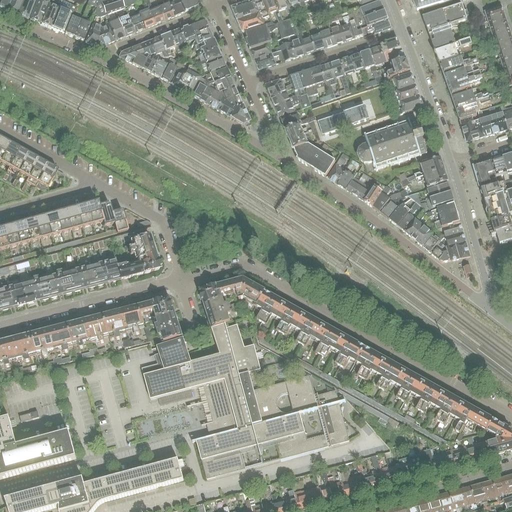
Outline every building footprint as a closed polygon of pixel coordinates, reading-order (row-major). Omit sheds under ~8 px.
[(0,0),(0,10),(6,13),(11,0),(0,0)] [(11,0),(6,13),(16,17),(22,0),(11,0)] [(23,0),(17,17),(27,21),(35,0),(23,0)] [(35,0),(27,21),(28,21),(40,26),(49,4),(38,0),(35,0)] [(90,0),(89,0),(87,5),(96,9),(98,3),(90,0)] [(93,0),(99,2),(98,3),(96,9),(93,15),(100,18),(105,16),(124,10),(120,0),(112,0),(104,3),(103,0),(102,0),(100,1),(100,0),(93,0)] [(177,0),(179,5),(184,14),(195,10),(197,5),(194,0),(177,0)] [(282,22),(278,12),(273,0),(261,0),(263,3),(256,6),(260,15),(262,20),(268,18),(268,16),(274,14),(278,24),(282,22)] [(291,16),(289,9),(285,0),(273,0),(278,12),(285,10),(287,16),(289,15),(290,17),(291,16)] [(297,0),(285,0),(289,9),(292,8),(298,13),(299,16),(303,15),(297,0)] [(310,3),(311,3),(309,0),(297,0),(303,15),(307,13),(304,3),(309,2),(310,3)] [(309,0),(311,3),(316,1),(319,10),(324,8),(321,0),(309,0)] [(350,0),(351,1),(353,0),(356,0),(360,9),(379,1),(378,0),(350,0)] [(412,0),(418,11),(443,4),(452,1),(451,0),(412,0)] [(164,22),(173,19),(169,8),(168,4),(167,5),(165,1),(163,2),(164,6),(158,9),(164,22)] [(388,20),(384,11),(379,1),(360,9),(360,10),(347,14),(349,19),(347,19),(349,25),(354,23),(356,27),(358,32),(360,32),(367,29),(388,20)] [(255,2),(231,10),(237,23),(260,15),(256,6),(255,2)] [(40,26),(50,30),(58,11),(48,6),(49,4),(40,26)] [(179,5),(169,8),(173,19),(184,14),(179,5)] [(424,19),(422,19),(435,54),(470,42),(470,40),(455,45),(450,28),(467,22),(462,6),(424,19)] [(487,22),(505,16),(502,7),(484,12),(487,22)] [(152,10),(148,12),(154,26),(164,22),(158,9),(158,8),(152,10)] [(137,14),(138,16),(144,30),(154,26),(148,12),(147,10),(137,14)] [(58,11),(50,30),(62,34),(70,16),(58,11)] [(260,15),(237,23),(243,35),(245,34),(266,28),(262,20),(260,15)] [(138,16),(129,20),(135,34),(144,30),(138,16)] [(343,20),(341,16),(327,21),(328,25),(343,20)] [(487,22),(490,31),(508,25),(505,16),(487,22)] [(118,21),(125,38),(135,34),(129,20),(127,17),(118,21)] [(71,18),(64,35),(83,43),(90,25),(71,18)] [(292,19),(282,22),(278,24),(266,28),(245,34),(246,40),(245,40),(249,50),(271,43),(269,34),(271,34),(273,32),(275,32),(276,30),(277,29),(281,40),(294,36),(294,35),(298,34),(292,19)] [(339,28),(344,43),(354,40),(350,29),(349,25),(347,19),(343,21),(345,26),(339,28)] [(108,25),(107,25),(115,42),(125,38),(118,21),(117,20),(107,25),(108,25)] [(188,26),(193,37),(208,31),(203,20),(200,22),(188,26)] [(375,35),(391,30),(388,20),(367,29),(360,32),(362,38),(363,37),(364,39),(375,35)] [(84,43),(98,49),(104,33),(102,27),(101,28),(92,24),(92,26),(91,25),(84,43)] [(328,25),(329,31),(335,47),(344,43),(339,28),(333,30),(331,24),(328,25)] [(104,33),(98,49),(115,42),(107,25),(102,27),(104,33)] [(490,31),(493,41),(511,35),(508,25),(490,31)] [(194,40),(193,37),(188,26),(179,30),(185,44),(194,40)] [(320,34),(325,50),(335,47),(329,31),(324,33),(322,27),(318,28),(320,34)] [(358,32),(356,27),(350,29),(354,40),(362,38),(360,32),(358,32)] [(179,30),(169,34),(175,48),(185,44),(179,30)] [(194,40),(197,46),(212,40),(208,31),(193,37),(194,40)] [(298,35),(306,56),(315,53),(310,38),(306,39),(304,33),(298,35)] [(165,52),(175,48),(169,34),(159,38),(165,52)] [(325,50),(320,34),(310,38),(315,53),(325,50)] [(290,44),(296,59),(306,56),(298,35),(294,36),(296,42),(290,44)] [(493,41),(496,50),(511,44),(511,38),(511,35),(493,41)] [(159,38),(149,42),(155,56),(165,52),(159,38)] [(212,40),(197,46),(201,56),(216,49),(212,40)] [(386,46),(380,48),(382,56),(401,50),(398,42),(395,41),(386,44),(386,46)] [(145,54),(148,56),(151,58),(155,56),(149,42),(140,46),(145,54)] [(470,42),(435,54),(439,65),(463,57),(461,50),(472,46),(470,42)] [(290,44),(280,48),(281,52),(285,63),(296,59),(290,44)] [(511,44),(496,50),(499,59),(511,55),(511,44)] [(268,45),(249,51),(254,61),(272,55),(268,45)] [(137,56),(145,54),(140,46),(130,50),(131,53),(137,56)] [(380,48),(369,52),(374,67),(384,64),(382,56),(380,48)] [(201,56),(205,65),(220,60),(216,49),(201,56)] [(130,50),(121,54),(119,59),(132,65),(137,56),(131,53),(130,50)] [(401,50),(382,56),(384,64),(391,62),(392,65),(405,61),(401,50)] [(272,55),(254,61),(259,71),(276,66),(273,59),(279,57),(281,64),(285,63),(281,52),(272,55)] [(374,67),(369,52),(360,55),(365,71),(370,69),(371,74),(372,74),(376,73),(374,67)] [(140,70),(148,56),(145,54),(137,56),(132,65),(140,70)] [(360,55),(350,58),(355,74),(365,71),(360,55)] [(511,55),(499,59),(502,69),(511,65),(511,55)] [(157,60),(151,58),(148,56),(140,70),(150,75),(157,60)] [(463,57),(439,65),(440,67),(442,74),(443,76),(471,67),(478,64),(477,60),(465,64),(463,57)] [(350,58),(340,62),(345,77),(350,75),(353,84),(358,82),(355,74),(350,58)] [(150,75),(159,80),(167,65),(157,60),(150,75)] [(205,65),(210,75),(225,69),(220,60),(205,65)] [(410,73),(405,61),(392,65),(385,67),(386,69),(385,69),(388,81),(410,73)] [(345,77),(340,62),(330,65),(335,80),(340,79),(346,96),(351,95),(345,77)] [(168,84),(176,69),(167,65),(159,80),(168,84)] [(335,80),(330,65),(320,68),(328,91),(332,90),(329,82),(335,80)] [(511,65),(502,69),(506,78),(511,76),(511,65)] [(471,67),(443,76),(444,78),(446,85),(447,86),(481,75),(479,71),(473,73),(471,67)] [(318,95),(328,91),(320,68),(311,71),(318,95)] [(210,75),(214,83),(229,78),(225,69),(210,75)] [(187,70),(177,73),(181,75),(188,80),(181,92),(190,97),(198,83),(201,78),(187,70)] [(311,71),(300,75),(308,99),(318,95),(311,71)] [(181,75),(177,73),(176,73),(170,85),(181,92),(188,80),(181,75)] [(481,75),(447,86),(447,87),(448,89),(450,96),(451,98),(484,87),(482,81),(487,79),(485,74),(481,76),(481,75)] [(296,97),(298,101),(300,105),(302,111),(311,107),(307,99),(308,99),(300,75),(290,78),(296,97)] [(396,93),(397,94),(415,87),(411,75),(394,81),(398,93),(396,93)] [(233,88),(229,78),(214,83),(218,94),(233,88)] [(382,82),(381,78),(378,78),(374,80),(375,81),(374,82),(375,87),(380,85),(380,83),(382,82)] [(265,86),(271,99),(286,94),(281,81),(265,86)] [(190,97),(206,106),(210,98),(203,94),(206,89),(208,90),(209,89),(198,83),(190,97)] [(400,104),(419,98),(415,87),(397,94),(396,93),(392,95),(396,106),(401,104),(400,104)] [(451,98),(455,109),(488,98),(484,87),(451,98)] [(233,88),(218,94),(219,96),(223,98),(227,100),(228,104),(230,103),(229,101),(237,98),(233,88)] [(210,98),(206,106),(215,111),(223,98),(219,96),(218,94),(209,89),(208,90),(206,89),(203,94),(210,98)] [(289,99),(286,94),(271,99),(275,109),(298,101),(296,97),(289,99)] [(228,119),(231,111),(228,104),(227,100),(223,98),(215,111),(228,119)] [(228,104),(231,111),(241,107),(237,98),(229,101),(230,103),(228,104)] [(423,109),(419,98),(400,104),(401,104),(404,115),(423,109)] [(488,98),(455,109),(460,122),(476,116),(476,114),(477,113),(479,113),(479,112),(481,105),(490,102),(488,98)] [(293,108),(300,105),(298,101),(275,109),(279,119),(295,113),(293,108)] [(504,104),(500,106),(502,114),(507,132),(511,130),(511,110),(506,113),(504,104)] [(241,107),(231,111),(235,119),(245,115),(241,107)] [(343,112),(344,114),(318,123),(322,136),(369,121),(364,108),(357,110),(356,107),(343,112)] [(494,108),(488,110),(490,117),(496,135),(500,134),(507,132),(502,114),(496,116),(494,108)] [(382,118),(390,115),(388,109),(380,111),(382,118)] [(245,115),(235,119),(231,111),(228,119),(246,129),(250,127),(245,115)] [(479,113),(477,113),(479,120),(485,138),(496,135),(490,117),(483,119),(481,111),(479,112),(479,113)] [(281,120),(285,131),(300,126),(300,127),(302,126),(308,125),(316,122),(314,118),(303,122),(301,124),(297,115),(281,120)] [(473,119),(460,123),(466,144),(472,142),(485,138),(479,120),(473,122),(473,119)] [(357,156),(359,161),(363,165),(369,165),(373,164),(376,172),(378,172),(377,171),(387,168),(387,169),(388,168),(388,167),(398,164),(398,165),(399,165),(399,164),(408,161),(409,162),(410,161),(410,160),(419,157),(420,158),(421,157),(421,156),(427,154),(423,141),(424,141),(422,132),(420,133),(415,120),(410,122),(409,121),(407,122),(408,123),(398,126),(398,125),(397,125),(397,126),(387,129),(387,128),(386,129),(386,130),(377,133),(376,132),(375,133),(375,134),(366,137),(366,136),(364,136),(367,145),(362,147),(358,150),(357,156)] [(320,140),(314,123),(309,125),(315,141),(320,140)] [(300,126),(285,131),(289,141),(308,133),(307,130),(302,132),(300,127),(300,126)] [(308,133),(289,141),(293,151),(307,146),(312,144),(308,133)] [(0,163),(10,146),(0,140),(0,163)] [(19,151),(10,146),(0,163),(9,168),(19,151)] [(297,161),(303,165),(314,172),(323,157),(311,150),(310,146),(294,152),(297,161)] [(328,148),(324,146),(320,152),(324,155),(328,148)] [(16,178),(19,174),(29,156),(19,151),(9,168),(7,172),(16,178)] [(347,158),(342,155),(336,166),(341,168),(347,158)] [(511,155),(506,157),(502,158),(506,171),(507,174),(511,172),(511,155)] [(37,161),(29,156),(19,174),(28,179),(37,161)] [(323,157),(314,172),(325,179),(334,164),(323,157)] [(500,159),(491,162),(495,176),(496,179),(503,176),(505,184),(509,182),(507,174),(506,171),(502,158),(500,159)] [(414,176),(416,180),(443,171),(440,159),(420,166),(423,175),(421,176),(419,175),(414,176)] [(35,189),(38,184),(47,167),(37,161),(28,179),(25,183),(35,189)] [(358,166),(352,162),(346,172),(349,174),(350,173),(352,174),(355,169),(356,169),(358,166)] [(479,165),(473,167),(479,188),(480,188),(491,184),(489,177),(495,176),(491,162),(479,165)] [(327,180),(337,186),(345,172),(336,166),(327,180)] [(57,172),(47,167),(38,184),(47,190),(55,175),(57,172)] [(428,188),(447,183),(447,182),(443,171),(416,180),(417,184),(422,183),(423,181),(425,180),(428,188)] [(337,186),(346,192),(354,179),(355,178),(345,172),(337,186)] [(401,183),(406,180),(407,180),(404,174),(398,178),(401,183)] [(355,197),(364,202),(372,190),(366,186),(371,179),(367,177),(364,181),(365,182),(363,184),(355,197)] [(360,182),(354,179),(346,192),(354,196),(355,197),(363,184),(360,182)] [(404,189),(408,186),(410,185),(409,184),(406,180),(401,183),(404,189)] [(505,184),(481,191),(482,196),(484,201),(511,192),(511,181),(509,182),(505,184)] [(448,184),(426,191),(429,200),(425,201),(429,211),(436,209),(433,199),(437,198),(451,194),(448,184)] [(364,203),(372,209),(381,195),(382,193),(375,188),(364,203)] [(386,188),(382,194),(386,197),(390,191),(386,188)] [(409,197),(405,191),(400,195),(398,195),(401,199),(404,198),(409,197)] [(511,192),(484,201),(489,218),(491,223),(510,217),(510,216),(511,215),(511,192)] [(451,194),(437,198),(439,207),(454,203),(451,194)] [(381,195),(372,209),(380,215),(389,203),(388,202),(389,201),(381,195)] [(420,205),(417,195),(408,198),(415,204),(412,208),(417,212),(420,208),(424,211),(425,213),(427,211),(425,204),(420,205)] [(381,215),(389,221),(397,209),(390,203),(381,215)] [(103,223),(98,208),(97,204),(87,207),(92,226),(103,223)] [(113,225),(111,215),(109,205),(98,208),(103,223),(104,227),(113,225)] [(403,206),(397,209),(389,221),(396,228),(397,228),(410,211),(403,206)] [(436,222),(457,215),(454,206),(431,213),(432,218),(434,217),(436,222)] [(92,226),(87,207),(76,210),(82,229),(92,226)] [(397,228),(405,234),(415,221),(411,218),(416,212),(412,209),(410,211),(397,228)] [(71,232),(82,229),(76,210),(66,213),(71,232)] [(405,234),(414,241),(424,228),(418,224),(426,215),(423,211),(415,221),(405,234)] [(127,232),(122,212),(111,215),(113,225),(115,231),(116,235),(127,232)] [(71,232),(66,213),(56,216),(61,235),(71,232)] [(437,231),(443,230),(460,224),(457,215),(436,222),(436,224),(435,224),(437,231)] [(510,217),(491,223),(494,234),(496,234),(499,233),(511,228),(511,215),(510,216),(510,217)] [(50,238),(61,235),(56,216),(45,219),(50,238)] [(50,238),(45,219),(35,222),(40,241),(50,238)] [(429,221),(424,228),(414,241),(422,248),(432,235),(427,231),(430,227),(429,221)] [(30,244),(40,241),(35,222),(24,224),(30,244)] [(30,244),(24,224),(14,227),(19,247),(30,244)] [(445,239),(463,234),(460,224),(443,230),(444,236),(440,237),(438,239),(441,242),(443,240),(445,239)] [(8,250),(19,247),(14,227),(3,230),(8,250)] [(511,228),(499,233),(496,234),(500,246),(502,245),(502,247),(503,246),(507,245),(507,244),(511,242),(511,228)] [(0,251),(8,250),(3,230),(0,231),(0,251)] [(0,267),(116,235),(115,231),(0,262),(0,267)] [(153,246),(151,247),(148,237),(136,240),(135,234),(122,238),(124,244),(132,242),(133,247),(127,248),(129,254),(134,253),(136,260),(155,254),(153,246)] [(448,248),(455,246),(465,243),(463,234),(445,239),(448,248)] [(423,249),(431,256),(440,244),(441,242),(438,239),(434,236),(423,249)] [(470,258),(465,243),(455,246),(459,261),(470,258)] [(446,248),(440,244),(431,256),(441,264),(450,262),(446,248)] [(459,261),(455,246),(448,248),(446,248),(450,262),(459,261)] [(136,260),(138,265),(126,268),(125,265),(115,268),(119,281),(130,278),(140,275),(143,275),(151,273),(150,273),(158,271),(159,269),(159,268),(160,268),(155,254),(136,260)] [(128,263),(126,257),(116,259),(118,265),(128,263)] [(119,281),(115,268),(113,260),(102,263),(107,284),(119,281)] [(28,263),(15,267),(17,272),(25,270),(29,269),(29,268),(28,263)] [(107,284),(102,263),(90,266),(96,287),(107,284)] [(96,287),(90,266),(79,269),(84,290),(96,287)] [(467,280),(473,278),(472,277),(473,277),(470,267),(463,269),(466,279),(467,280)] [(84,290),(79,269),(67,272),(72,293),(84,290)] [(72,293),(67,272),(55,275),(61,296),(72,293)] [(61,296),(55,275),(44,278),(49,299),(61,296)] [(49,299),(44,278),(32,281),(38,302),(49,299)] [(257,307),(256,309),(266,293),(248,283),(247,283),(241,280),(238,281),(232,283),(236,294),(238,301),(243,299),(257,307)] [(38,302),(32,281),(19,285),(25,306),(38,302)] [(200,295),(204,306),(223,300),(222,298),(234,294),(236,294),(232,283),(216,287),(208,289),(201,291),(200,292),(200,295)] [(19,285),(18,285),(6,288),(12,309),(25,306),(19,285)] [(12,309),(6,288),(0,289),(0,311),(0,312),(12,309)] [(270,295),(266,293),(256,309),(261,312),(257,320),(262,324),(276,299),(270,296),(270,295)] [(272,318),(277,321),(286,304),(281,301),(280,301),(276,299),(262,324),(267,326),(272,318)] [(141,307),(139,307),(143,324),(156,320),(175,314),(171,302),(170,302),(169,301),(168,300),(162,301),(154,303),(141,307)] [(204,306),(208,318),(229,311),(228,307),(225,308),(223,300),(204,306)] [(276,331),(282,334),(295,310),(290,307),(290,306),(286,304),(277,321),(281,323),(276,331)] [(144,327),(143,324),(139,307),(121,312),(126,333),(133,331),(135,336),(140,335),(139,328),(144,327)] [(292,329),(296,331),(306,315),(301,312),(300,313),(295,310),(282,334),(287,337),(292,329)] [(208,318),(212,330),(230,324),(229,319),(232,318),(229,311),(208,318)] [(120,335),(126,333),(121,312),(103,317),(108,336),(114,335),(116,342),(121,340),(120,335)] [(155,328),(157,333),(179,326),(175,314),(156,320),(158,327),(155,328)] [(296,342),(300,345),(314,320),(309,318),(310,317),(306,315),(296,331),(301,334),(296,342)] [(103,337),(108,336),(103,317),(85,322),(90,342),(98,340),(100,345),(105,344),(103,337)] [(311,340),(316,342),(325,326),(320,323),(320,324),(314,320),(300,345),(306,348),(311,340)] [(83,344),(90,342),(85,322),(67,326),(72,346),(78,344),(79,350),(84,349),(83,344)] [(67,326),(49,331),(55,351),(62,349),(64,354),(69,353),(68,347),(72,346),(67,326)] [(339,404),(336,392),(314,398),(309,379),(253,394),(248,376),(260,373),(253,349),(244,351),(237,328),(227,331),(225,326),(212,331),(220,356),(191,364),(183,340),(157,349),(162,364),(164,371),(144,377),(150,401),(204,387),(208,402),(187,408),(208,403),(214,423),(201,427),(207,426),(211,438),(196,442),(196,443),(206,481),(330,447),(331,449),(332,449),(331,447),(349,442),(339,405),(342,404),(341,403),(339,404)] [(182,338),(179,326),(157,333),(159,338),(161,337),(164,344),(182,338)] [(315,353),(320,356),(334,332),(329,329),(328,328),(325,326),(316,342),(320,345),(315,353)] [(153,343),(148,328),(144,329),(149,344),(153,343)] [(47,353),(55,351),(49,331),(31,336),(36,355),(42,354),(43,359),(49,358),(47,353)] [(331,351),(335,353),(345,337),(340,334),(339,334),(334,332),(320,356),(326,359),(331,351)] [(261,339),(259,333),(255,335),(257,343),(260,342),(261,345),(341,389),(343,385),(261,339)] [(31,336),(11,341),(16,361),(24,360),(25,363),(30,362),(29,357),(36,355),(31,336)] [(335,364),(341,367),(354,343),(349,340),(348,339),(345,337),(335,353),(340,356),(335,364)] [(134,343),(132,338),(128,339),(129,341),(131,349),(141,346),(140,342),(134,343)] [(9,363),(16,361),(11,341),(0,344),(0,364),(4,363),(5,369),(10,367),(9,363)] [(131,349),(129,341),(123,342),(125,350),(131,349)] [(354,343),(341,367),(346,370),(350,362),(355,364),(364,348),(360,345),(359,345),(354,343)] [(370,351),(366,349),(356,365),(362,368),(357,376),(363,380),(377,355),(370,352),(370,351)] [(83,360),(95,357),(93,351),(89,352),(90,354),(82,356),(83,360)] [(381,358),(377,355),(363,380),(367,382),(372,374),(376,376),(386,360),(382,357),(381,358)] [(59,366),(57,360),(53,361),(54,363),(46,365),(47,369),(59,366)] [(376,387),(381,390),(395,366),(390,363),(390,362),(386,360),(376,376),(381,379),(376,387)] [(142,369),(144,377),(164,371),(162,364),(142,369)] [(381,390),(385,392),(386,393),(391,384),(396,387),(406,371),(401,368),(400,368),(395,366),(381,390)] [(9,379),(20,376),(19,369),(15,370),(15,372),(8,374),(9,379)] [(396,398),(402,401),(416,377),(409,373),(406,371),(396,387),(401,390),(396,398)] [(412,396),(417,398),(426,382),(420,379),(420,380),(416,377),(402,401),(407,404),(412,396)] [(416,409),(421,412),(435,388),(429,385),(430,384),(426,382),(417,398),(421,401),(416,409)] [(388,410),(345,386),(343,391),(439,445),(438,447),(440,448),(448,446),(448,444),(413,425),(415,422),(409,419),(407,421),(394,414),(395,411),(389,408),(388,410)] [(440,391),(435,388),(421,412),(426,415),(431,407),(436,409),(445,393),(441,390),(440,391)] [(398,425),(339,391),(338,392),(354,410),(357,406),(380,420),(378,423),(385,427),(386,425),(395,430),(398,425)] [(435,420),(440,423),(455,399),(449,396),(449,395),(445,393),(436,409),(440,412),(435,420)] [(451,418),(455,420),(465,404),(460,401),(459,401),(455,399),(440,423),(446,426),(451,418)] [(463,427),(474,409),(468,406),(465,404),(455,420),(460,423),(455,431),(460,434),(463,427)] [(476,427),(486,433),(493,421),(488,418),(488,417),(479,412),(474,409),(463,427),(473,433),(476,427)] [(39,419),(37,413),(20,418),(21,424),(39,419)] [(0,450),(16,446),(9,420),(0,422),(0,450)] [(486,433),(493,436),(496,438),(504,442),(511,442),(511,433),(511,431),(506,428),(507,427),(500,424),(499,424),(493,421),(486,433)] [(0,450),(0,479),(76,459),(69,434),(17,448),(16,446),(0,450)] [(496,438),(496,442),(499,455),(511,451),(511,442),(504,442),(496,438)] [(469,446),(463,447),(467,464),(478,461),(474,444),(472,439),(467,441),(469,446)] [(489,458),(485,445),(484,441),(474,444),(478,461),(489,458)] [(499,455),(496,442),(485,445),(489,458),(499,455)] [(457,467),(467,464),(463,447),(452,450),(457,467)] [(452,450),(442,453),(446,470),(457,467),(452,450)] [(419,454),(421,459),(425,476),(436,473),(431,456),(430,451),(419,454)] [(436,473),(446,470),(442,453),(431,456),(436,473)] [(386,487),(399,483),(394,467),(393,467),(389,454),(384,456),(387,466),(379,468),(380,470),(379,471),(381,477),(383,476),(386,487)] [(376,489),(386,487),(383,476),(381,477),(379,471),(380,470),(379,468),(376,458),(372,459),(375,470),(371,471),(372,472),(369,473),(370,474),(372,473),(376,489)] [(399,465),(404,482),(425,476),(421,459),(410,462),(409,459),(398,462),(399,465)] [(8,511),(46,511),(59,509),(59,510),(58,511),(93,511),(97,508),(99,506),(101,504),(104,503),(183,482),(178,461),(84,487),(83,481),(5,501),(8,511)] [(360,462),(357,463),(360,476),(363,475),(364,481),(362,482),(365,493),(376,489),(372,473),(370,474),(369,473),(366,474),(365,471),(362,471),(360,462)] [(349,480),(354,496),(365,493),(362,482),(364,481),(363,475),(360,476),(357,463),(352,465),(354,471),(356,471),(357,476),(349,478),(349,480)] [(399,465),(394,467),(399,483),(404,482),(399,465)] [(319,490),(323,504),(334,501),(327,477),(325,472),(320,473),(324,488),(319,490)] [(337,475),(339,483),(344,499),(354,496),(349,480),(347,473),(337,475)] [(330,476),(327,477),(334,501),(344,499),(339,483),(334,484),(333,478),(331,479),(330,476)] [(511,476),(503,479),(508,494),(511,493),(511,476)] [(508,494),(503,479),(492,482),(497,498),(505,495),(506,498),(508,497),(508,494)] [(497,498),(492,482),(481,485),(488,511),(491,511),(490,505),(488,505),(488,503),(489,502),(488,500),(497,498)] [(488,511),(481,485),(471,488),(475,504),(484,501),(486,511),(488,511)] [(475,504),(471,488),(459,491),(465,509),(467,509),(466,506),(475,504)] [(295,496),(299,511),(323,504),(319,490),(315,491),(314,489),(307,490),(300,493),(300,495),(295,496)] [(459,491),(438,497),(442,511),(445,511),(462,507),(463,510),(465,509),(459,491)] [(290,498),(282,500),(283,504),(285,503),(287,511),(295,511),(299,511),(295,496),(294,496),(293,492),(288,493),(290,498)] [(275,511),(287,511),(285,503),(283,504),(282,500),(277,501),(275,496),(271,497),(273,503),(275,511)] [(251,511),(263,511),(262,506),(255,508),(252,497),(248,499),(251,511)] [(442,511),(438,497),(428,500),(427,500),(430,511),(442,511)] [(251,511),(248,499),(245,500),(248,510),(242,511),(251,511)] [(430,511),(427,500),(416,503),(418,511),(430,511)] [(275,511),(273,503),(262,506),(263,511),(275,511)] [(418,511),(416,503),(405,506),(407,511),(418,511)]
